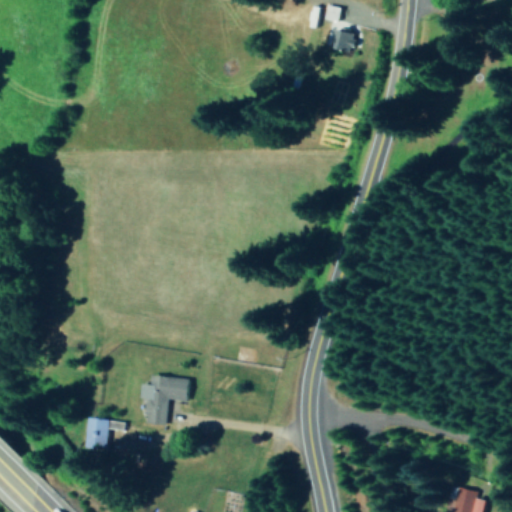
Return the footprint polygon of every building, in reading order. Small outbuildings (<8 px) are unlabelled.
[(342,7),(327,4),(324,18),(339,21),(342,7)] [(357,33),(337,28),(333,46),(353,51),(357,33)] [(191,377),(153,374),(152,383),(143,382),(142,396),(149,397),(146,422),(166,424),(168,398),(189,400),(191,377)] [(107,449),(111,419),(90,416),(86,446),(107,449)] [(448,511),(483,511),(486,499),(475,496),(477,490),(455,485),(448,511)]
